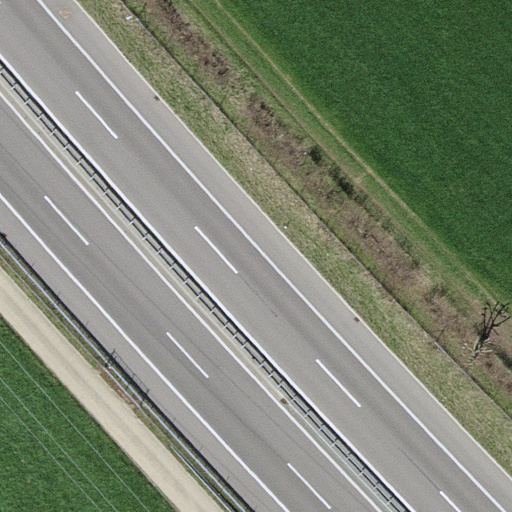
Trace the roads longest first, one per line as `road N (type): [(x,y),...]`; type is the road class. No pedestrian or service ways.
road 1 (motorway): [(457,511),(0,6)]
road 2 (motorway): [(0,142),(335,511)]
road 3 (track): [(187,511),(0,302)]
